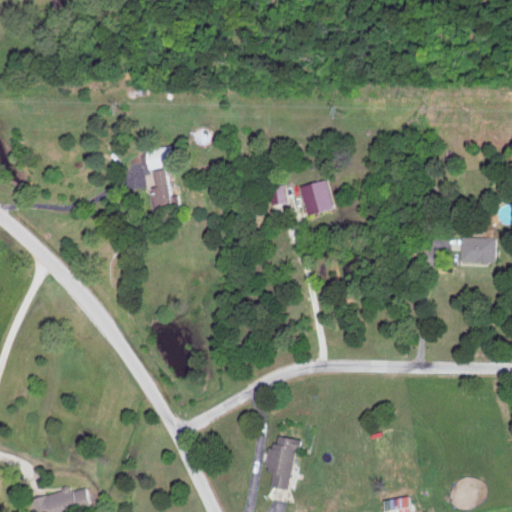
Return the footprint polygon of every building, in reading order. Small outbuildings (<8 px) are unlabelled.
[(151,147),(152,167),(179,165),(177,145),(151,147)] [(160,209),(180,206),(174,167),(154,170),(160,209)] [(305,183),(311,213),(335,208),(330,179),(305,183)] [(275,203),(290,201),(288,183),(273,185),(275,203)] [(499,236),(465,236),(466,260),(499,260),(499,236)] [(278,485),(297,488),(304,437),(283,434),(282,443),(276,443),(272,470),(280,471),(278,485)] [(36,496),(39,511),(42,511),(56,509),(56,511),(75,511),(75,510),(96,505),(92,486),(75,490),(74,487),(36,496)] [(418,511),(415,494),(386,500),(388,511),(418,511)]
